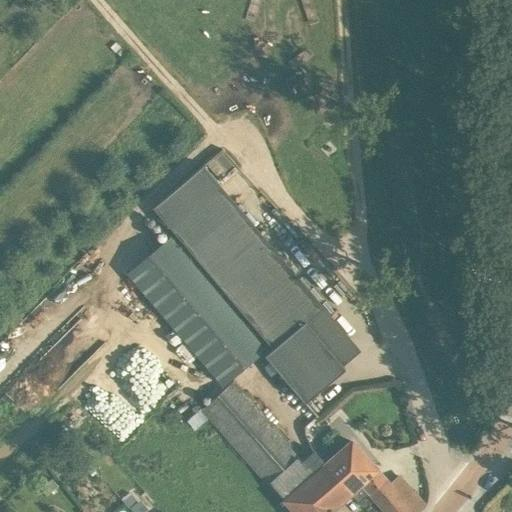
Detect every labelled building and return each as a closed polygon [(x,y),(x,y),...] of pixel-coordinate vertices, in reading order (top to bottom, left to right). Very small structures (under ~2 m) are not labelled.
[(203,167),(203,166),(152,208),(271,348),(264,355),(304,403),(345,369),(332,354),(350,339),(349,338),(349,339),(327,313),(327,312),(326,312),(322,308),(323,307),(322,306),(321,307),(299,280),(300,280),(299,279),(298,279),(294,275),(295,274),(294,273),(293,274),(278,256),(279,255),(278,254),(277,255),(273,250),(274,250),(273,249),(257,231),(258,230),(257,230),(256,230),(252,225),(253,225),(252,224),(251,225),(237,208),(238,207),(237,206),(236,207),(232,202),(233,202),(232,201),(219,186),(219,185),(218,185),(203,167)] [(221,386),(265,350),(170,238),(127,275),(221,386)] [(302,464),(298,458),(299,458),(234,381),(201,409),(266,485),(269,483),(294,511),(332,511),(331,509),(350,493),(325,465),(313,476),(302,464)] [(325,465),(350,493),(359,503),(369,493),(385,480),(351,442),(325,465)] [(419,511),(425,507),(408,487),(399,477),(389,485),(413,511),(419,511)] [(369,493),(385,511),(413,511),(389,485),(385,480),(369,493)]
